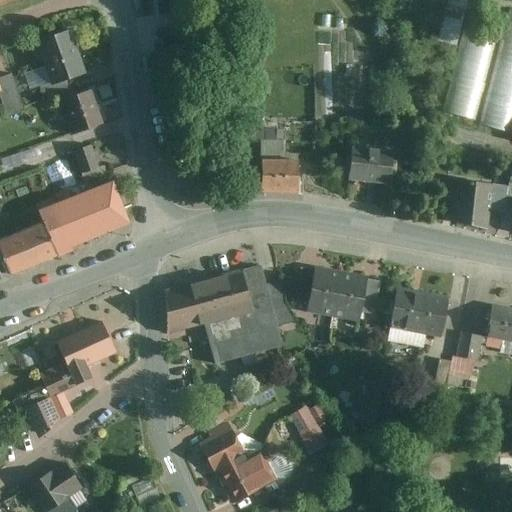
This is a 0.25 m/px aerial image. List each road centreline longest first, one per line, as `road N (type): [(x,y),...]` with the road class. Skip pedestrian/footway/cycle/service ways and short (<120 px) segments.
road 1 (tertiary): [(511,259),(273,216),(223,223),(150,251)]
road 2 (residential): [(150,251),(149,179),(121,0)]
road 3 (residential): [(0,486),(152,368)]
road 4 (tertiary): [(150,251),(0,309)]
road 5 (residential): [(152,368),(163,441),(194,511)]
